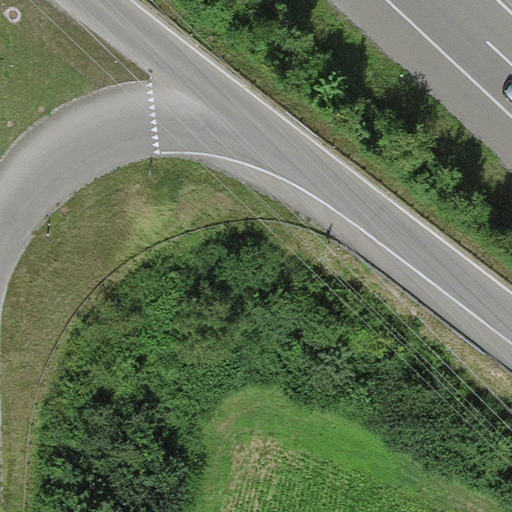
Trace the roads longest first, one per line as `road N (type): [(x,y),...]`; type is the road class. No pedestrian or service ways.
road 1 (motorway): [(262,129),(511,320)]
road 2 (motorway): [(0,218),(68,147),(125,120),(179,115),(262,129)]
road 3 (motorway): [(98,0),(262,129)]
